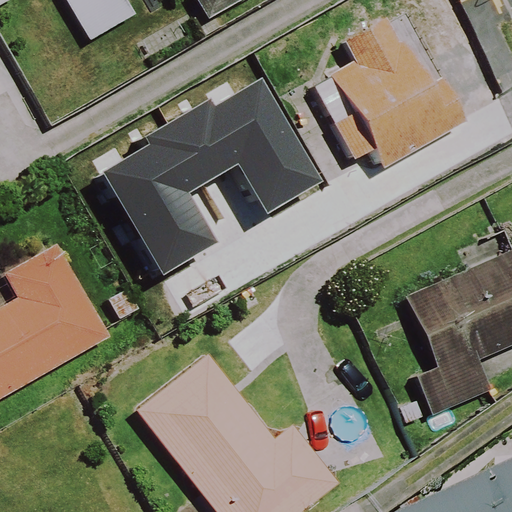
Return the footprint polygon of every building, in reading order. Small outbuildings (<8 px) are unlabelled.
[(113,0),(54,0),(81,47),(126,21),(113,0)] [(241,0),(183,0),(198,25),(241,0)] [(319,81),(321,85),(304,94),(325,129),(323,130),(344,167),(360,159),(371,178),(456,129),(430,85),(417,92),(392,50),(390,52),(374,25),(334,49),(344,67),(319,81)] [(0,85),(0,136),(21,125),(0,85)] [(0,401),(100,346),(46,251),(0,276),(0,289),(8,304),(0,307),(0,401)] [(511,347),(511,263),(508,255),(396,303),(427,374),(407,382),(423,421),(483,395),(470,366),(511,347)] [(121,293),(101,304),(112,324),(133,313),(121,293)] [(265,447),(198,361),(127,417),(200,511),(295,511),(326,489),(282,433),(265,447)] [(511,511),(511,466),(411,511),(511,511)]
